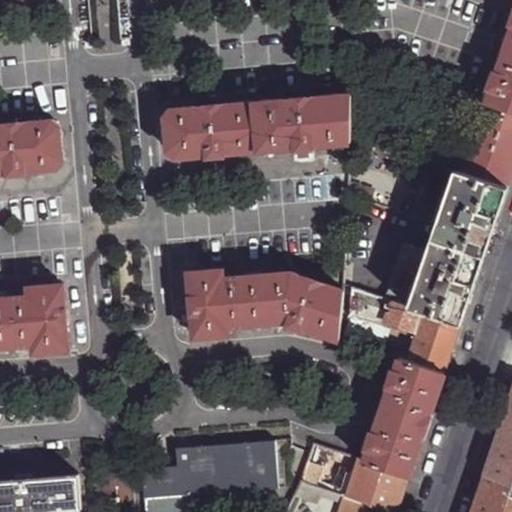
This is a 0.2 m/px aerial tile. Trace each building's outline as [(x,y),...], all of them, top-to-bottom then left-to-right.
[(0,0),(0,172),(12,171),(14,174),(25,172),(27,170),(59,167),(65,161),(61,126),(54,120),(0,124),(0,0)] [(511,21),(511,23),(511,28),(496,74),(494,75),(490,87),(491,89),(487,103),(511,111),(511,21)] [(352,142),(352,95),(172,110),(167,117),(170,152),(177,157),(209,154),(211,157),(222,155),(225,153),(298,147),(301,149),(312,148),(314,145),(352,142)] [(508,187),(511,173),(511,111),(487,103),(484,102),(461,170),(508,187)] [(407,128),(359,112),(359,136),(400,150),(407,128)] [(437,224),(456,169),(432,160),(413,216),(437,224)] [(494,227),(508,187),(461,170),(456,169),(437,224),(483,239),(488,224),(494,227)] [(476,282),(494,227),(488,224),(483,239),(437,224),(428,250),(475,266),(470,280),(476,282)] [(404,241),(386,297),(392,299),(409,305),(428,250),(404,241)] [(409,305),(462,323),(476,282),(470,280),(475,266),(428,250),(409,305)] [(341,337),(344,290),(292,272),(224,278),(223,269),(189,272),(195,337),(229,334),(228,325),(285,320),(290,322),(290,325),(302,328),(305,327),(340,339),(341,337)] [(69,348),(65,284),(31,286),(32,295),(0,298),(0,345),(36,342),(37,351),(69,348)] [(356,288),(350,340),(350,341),(382,351),(384,344),(390,326),(383,324),(392,299),(386,297),(356,288)] [(409,360),(445,372),(462,323),(409,305),(392,299),(383,324),(390,326),(408,333),(412,330),(414,331),(411,340),(415,342),(411,353),(409,360)] [(400,357),(409,360),(411,353),(384,344),(382,351),(400,357)] [(431,413),(445,372),(409,360),(400,357),(396,371),(393,371),(389,382),(391,385),(386,397),(431,413)] [(511,392),(484,474),(511,483),(511,392)] [(423,435),(431,413),(386,397),(378,419),(423,435)] [(409,475),(423,435),(378,419),(374,432),(371,433),(368,444),(369,447),(365,459),(409,475)] [(276,439),(177,448),(179,464),(182,494),(194,492),(280,486),(276,439)] [(344,496),(346,489),(319,480),(326,458),(346,465),(348,464),(351,455),(314,442),(311,451),(301,481),(302,481),(308,483),(323,488),(344,496)] [(393,511),(397,511),(409,475),(365,459),(357,457),(346,489),(344,496),(393,511)] [(179,464),(143,468),(145,498),(182,494),(179,464)] [(80,472),(0,478),(0,511),(82,505),(80,472)] [(511,511),(511,483),(484,474),(471,511),(511,511)] [(308,483),(302,481),(295,496),(302,498),(308,483)] [(319,497),(323,488),(308,483),(302,498),(317,503),(319,497)] [(342,504),(344,496),(323,488),(319,497),(342,504)] [(195,511),(194,492),(182,494),(145,498),(146,511),(195,511)] [(393,511),(344,496),(342,504),(338,511),(393,511)]
